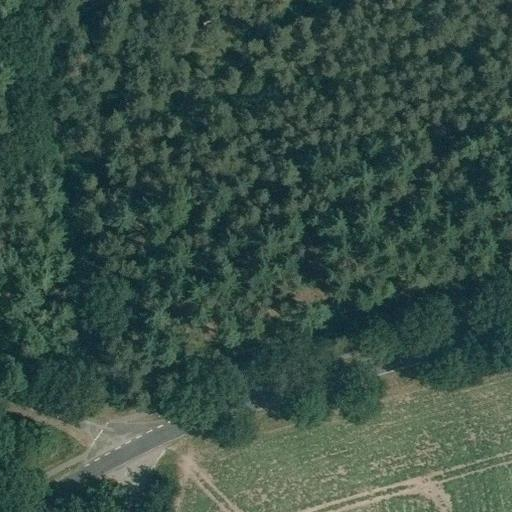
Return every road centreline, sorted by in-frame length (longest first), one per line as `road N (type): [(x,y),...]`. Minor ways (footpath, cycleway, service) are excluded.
road 1 (track): [(138,449),(108,394),(28,0)]
road 2 (tertiary): [(138,449),(207,415),(511,327)]
road 3 (unclassified): [(138,449),(0,401)]
road 4 (tertiary): [(16,511),(138,449)]
